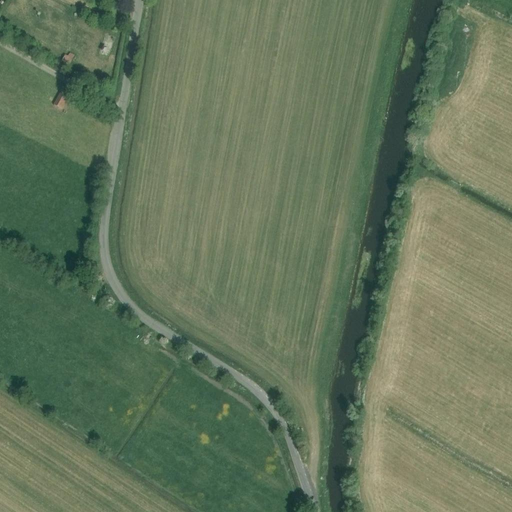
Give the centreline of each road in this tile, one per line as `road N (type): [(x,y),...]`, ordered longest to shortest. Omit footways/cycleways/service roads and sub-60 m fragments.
road 1 (unclassified): [(315,511),(273,408),(136,312),(109,273),(103,228),(139,0)]
road 2 (track): [(0,43),(121,112)]
